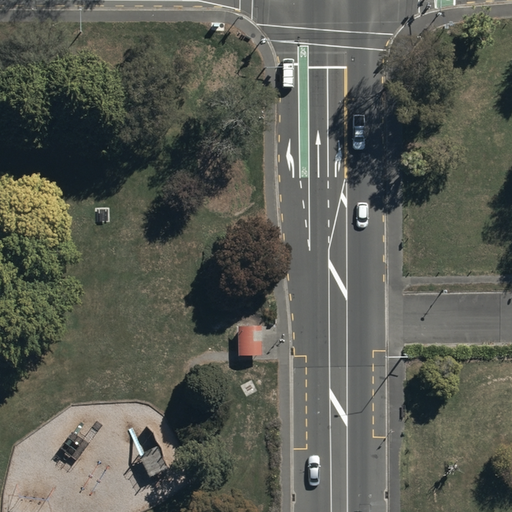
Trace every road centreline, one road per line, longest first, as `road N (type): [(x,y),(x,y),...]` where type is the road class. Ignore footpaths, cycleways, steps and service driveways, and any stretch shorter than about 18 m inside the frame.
road 1 (tertiary): [(336,0),(336,323)]
road 2 (tertiary): [(336,323),(337,511)]
road 3 (residential): [(336,323),(511,319)]
